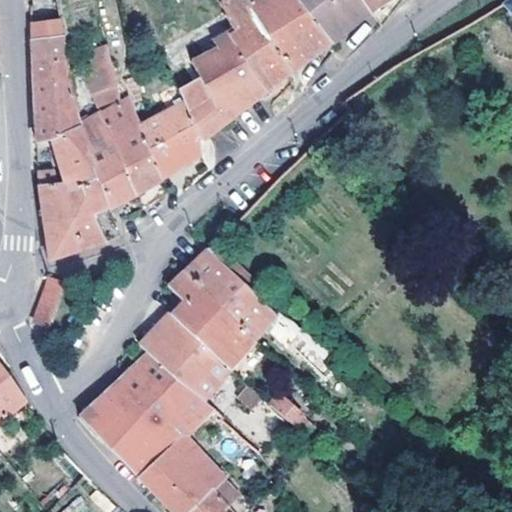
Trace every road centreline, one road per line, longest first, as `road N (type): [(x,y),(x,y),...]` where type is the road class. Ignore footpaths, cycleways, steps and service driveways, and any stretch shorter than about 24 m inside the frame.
road 1 (residential): [(48,405),(177,223),(354,63),(449,0)]
road 2 (unclassified): [(8,299),(15,209),(11,0)]
road 3 (unclassified): [(48,405),(144,511)]
